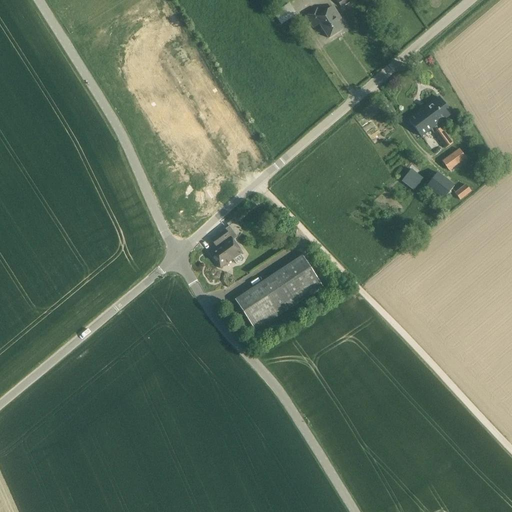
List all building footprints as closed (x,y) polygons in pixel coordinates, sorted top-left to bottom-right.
[(289,4),(273,14),(281,25),(296,15),(289,4)] [(341,19),(333,7),(327,11),(327,10),(320,14),(317,9),(306,16),(313,28),(319,24),(328,39),(342,30),(337,21),(341,19)] [(451,115),(438,97),(409,119),(422,137),(431,130),(445,149),(453,143),(439,124),(451,115)] [(466,159),(459,149),(442,161),(449,171),(466,159)] [(423,179),(411,170),(401,181),(413,191),(423,179)] [(455,186),(437,172),(425,187),(443,201),(455,186)] [(460,200),(471,192),(466,185),(454,193),(460,200)] [(220,243),(208,251),(220,268),(232,259),(235,264),(239,263),(242,261),(243,258),(240,254),(242,252),(233,240),(237,238),(228,226),(225,229),(223,231),(215,236),(220,243)] [(255,330),(322,286),(302,255),(235,300),(255,330)]
